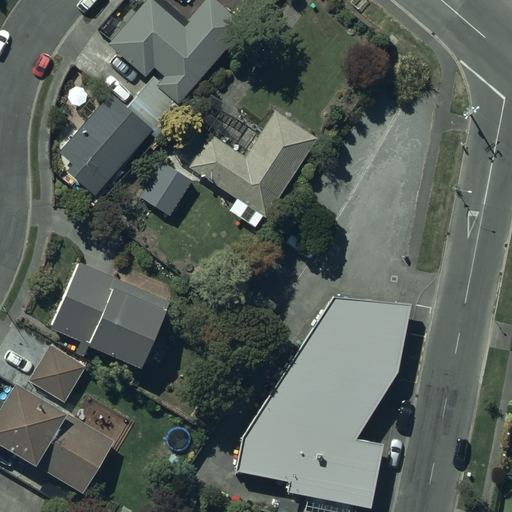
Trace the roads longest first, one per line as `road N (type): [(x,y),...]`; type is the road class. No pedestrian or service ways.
road 1 (residential): [(511,72),(425,511)]
road 2 (residential): [(56,0),(22,47),(0,123)]
